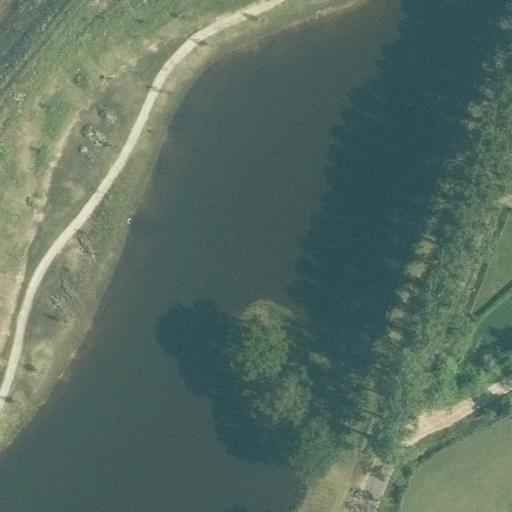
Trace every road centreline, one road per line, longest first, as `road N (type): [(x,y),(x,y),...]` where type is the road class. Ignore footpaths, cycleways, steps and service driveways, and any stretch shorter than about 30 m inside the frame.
road 1 (unclassified): [(366,511),(511,131)]
road 2 (track): [(392,444),(511,389)]
